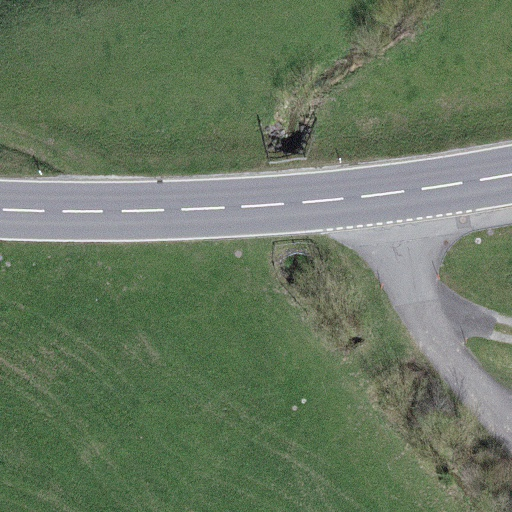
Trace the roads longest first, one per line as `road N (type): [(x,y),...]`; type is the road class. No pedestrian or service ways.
road 1 (tertiary): [(0,209),(177,212),(373,196),(511,172)]
road 2 (track): [(373,196),(443,350),(511,430)]
